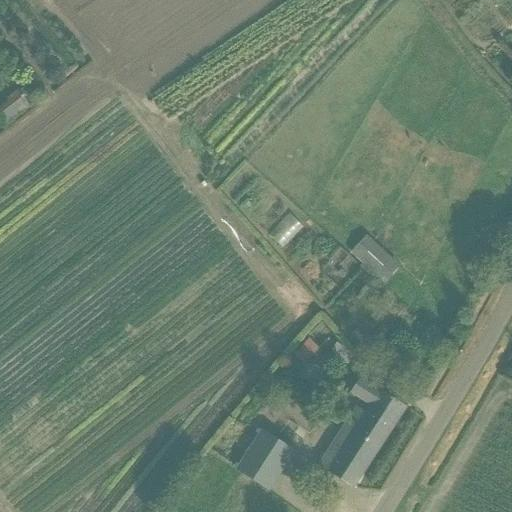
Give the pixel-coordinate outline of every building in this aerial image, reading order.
[(17,91),(7,100),(8,101),(19,115),(30,107),(17,91)] [(350,254),(374,276),(390,258),(366,237),(350,254)] [(309,341),(294,356),(303,365),(318,350),(309,341)] [(337,344),(330,354),(339,360),(346,350),(337,344)] [(406,407),(389,397),(361,378),(352,392),(371,404),(356,428),(346,422),(318,466),(336,478),(353,489),(406,407)] [(297,423),(283,441),(300,454),(314,436),(297,423)] [(261,430),(236,470),(270,491),(296,452),(261,430)] [(205,511),(256,511),(262,505),(223,476),(199,507),(205,511)]
